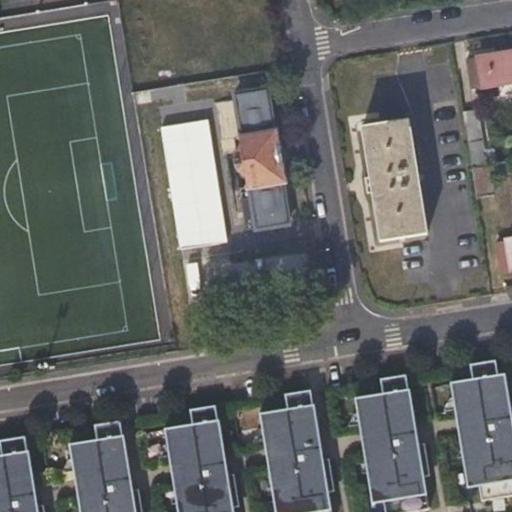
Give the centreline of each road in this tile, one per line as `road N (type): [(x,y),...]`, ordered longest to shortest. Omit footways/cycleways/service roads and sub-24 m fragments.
road 1 (residential): [(355,344),(0,405)]
road 2 (residential): [(308,48),(355,344)]
road 3 (residential): [(511,14),(308,48)]
road 4 (residential): [(511,318),(355,344)]
